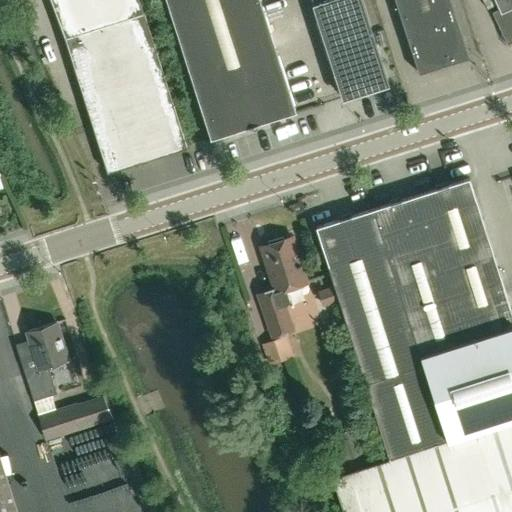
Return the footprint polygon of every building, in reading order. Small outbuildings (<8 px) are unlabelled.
[(51,0),(57,15),(65,36),(108,171),(187,146),(146,15),(139,0),(51,0)] [(261,0),(167,0),(211,138),(297,111),(261,0)] [(312,0),(344,97),(389,82),(362,0),(312,0)] [(397,0),(402,15),(420,71),(469,55),(450,0),(397,0)] [(492,11),(494,15),(507,43),(511,41),(511,0),(495,0),(499,7),(492,11)] [(340,300),(366,382),(391,458),(370,465),(342,474),(334,477),(345,511),(511,511),(511,309),(476,198),(477,198),(470,177),(316,227),(335,285),(340,300)] [(287,289),(307,282),(293,237),(263,247),(276,288),(260,293),(273,336),(293,330),(285,305),(289,304),(291,300),(287,289)] [(335,285),(318,290),(323,305),(340,300),(335,285)] [(49,366),(69,359),(57,322),(28,331),(38,364),(24,368),(35,401),(58,393),(49,366)] [(287,335),(262,344),(269,364),(294,355),(287,335)] [(85,426),(114,416),(104,395),(40,416),(48,439),(85,427),(85,426)] [(362,439),(334,448),(342,474),(370,465),(362,439)]
